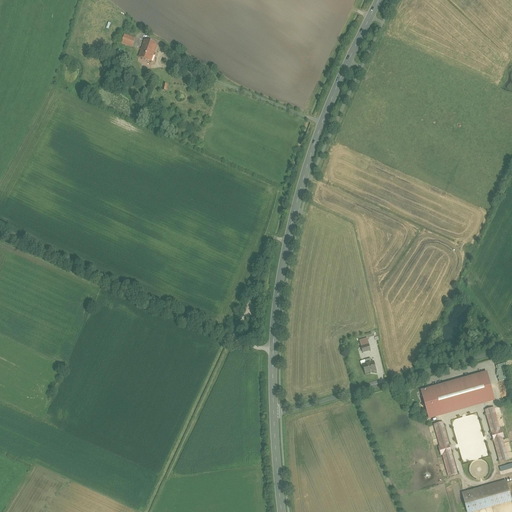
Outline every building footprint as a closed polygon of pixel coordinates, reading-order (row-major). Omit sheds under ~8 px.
[(132,48),(135,39),(126,35),(122,45),(132,48)] [(151,64),(158,46),(145,41),(137,58),(151,64)] [(369,345),(362,347),(363,353),(371,351),(369,345)] [(371,359),(365,361),(366,365),(363,365),(365,374),(376,371),(374,362),(372,363),(371,359)] [(487,373),(429,389),(421,391),(429,418),(436,416),(495,399),(487,373)] [(500,430),(494,408),(486,411),(500,462),(508,460),(502,438),(504,438),(501,430),(500,430)] [(457,474),(443,423),(435,425),(441,447),(439,447),(442,455),(443,455),(449,476),(457,474)] [(511,463),(498,468),(500,473),(511,468),(511,463)] [(506,481),(467,492),(473,511),(511,501),(506,481)]
